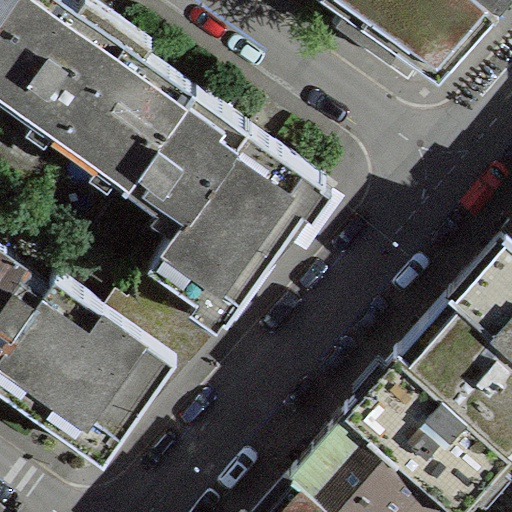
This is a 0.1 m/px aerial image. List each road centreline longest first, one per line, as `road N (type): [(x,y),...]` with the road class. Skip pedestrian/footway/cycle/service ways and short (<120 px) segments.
road 1 (residential): [(153,511),(451,170)]
road 2 (residential): [(212,0),(451,170)]
